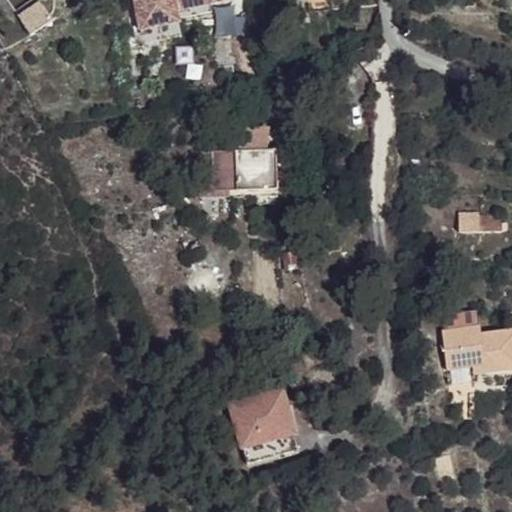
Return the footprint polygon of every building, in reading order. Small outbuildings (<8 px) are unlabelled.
[(217,6),(216,0),(130,0),(136,32),(158,28),(172,14),(217,6)] [(212,38),(215,68),(232,66),(229,36),(212,38)] [(212,177),(212,193),(229,193),(263,192),(263,197),(273,196),(273,200),(285,199),(284,196),(294,195),(292,143),(272,144),(272,152),(249,153),(248,145),(233,145),(233,154),(211,155),(212,177)] [(212,193),(212,177),(199,177),(200,200),(229,199),(229,193),(212,193)] [(503,232),(504,216),(483,217),(482,232),(503,232)] [(476,325),(437,330),(443,369),(479,365),(480,373),(511,368),(511,328),(477,333),(476,325)] [(469,376),(469,373),(480,373),(479,365),(443,369),(443,379),(469,376)] [(296,451),(291,434),(280,393),(230,407),(246,465),(296,451)]
